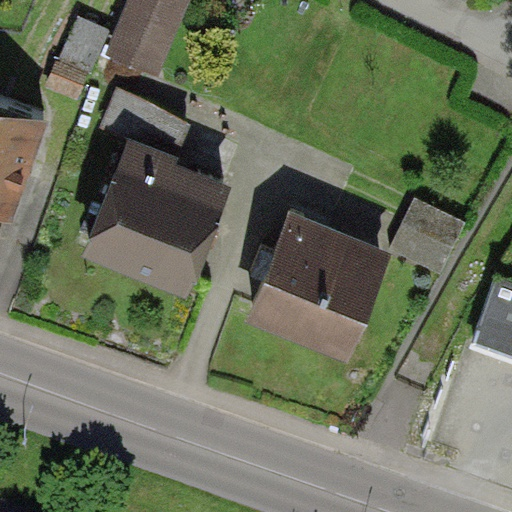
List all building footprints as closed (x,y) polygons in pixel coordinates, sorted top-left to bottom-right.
[(190,0),(126,0),(101,65),(157,87),(190,0)] [(0,221),(36,121),(0,108),(0,221)] [(230,197),(120,157),(81,265),(191,305),(230,197)] [(312,227),(391,250),(399,225),(319,202),(312,227)] [(409,242),(458,259),(470,226),(421,209),(409,242)] [(392,260),(286,218),(244,324),(349,366),(392,260)] [(511,270),(499,266),(474,333),(511,346),(511,270)]
